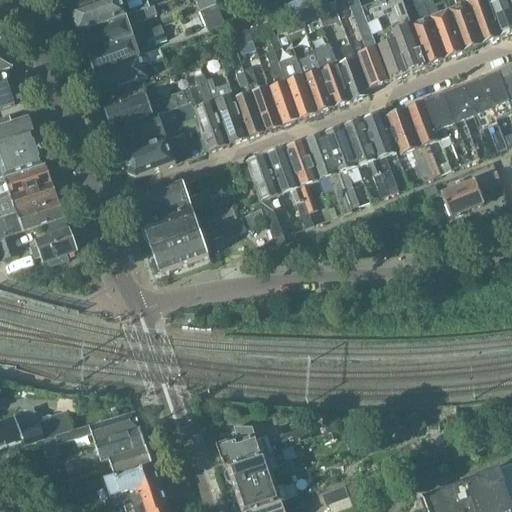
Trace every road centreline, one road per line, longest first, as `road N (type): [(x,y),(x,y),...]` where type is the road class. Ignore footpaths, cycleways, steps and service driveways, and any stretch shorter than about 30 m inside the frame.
road 1 (residential): [(101,205),(347,119),(511,49)]
road 2 (residential): [(140,311),(209,291),(413,272),(511,249)]
road 3 (residential): [(101,205),(28,0)]
